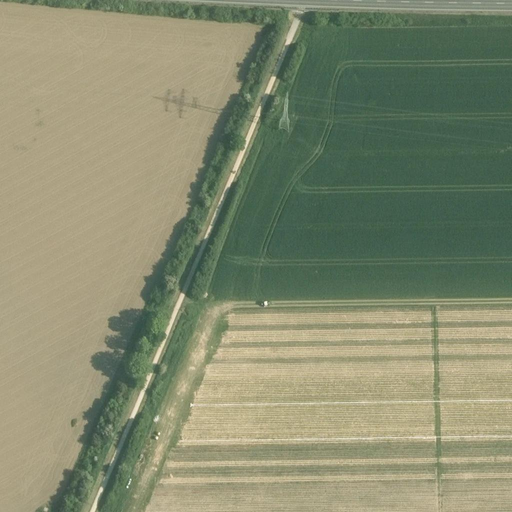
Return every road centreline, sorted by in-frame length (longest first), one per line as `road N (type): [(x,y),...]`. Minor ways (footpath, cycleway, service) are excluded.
road 1 (secondary): [(511,6),(252,0)]
road 2 (track): [(176,312),(148,314),(132,339),(52,511)]
